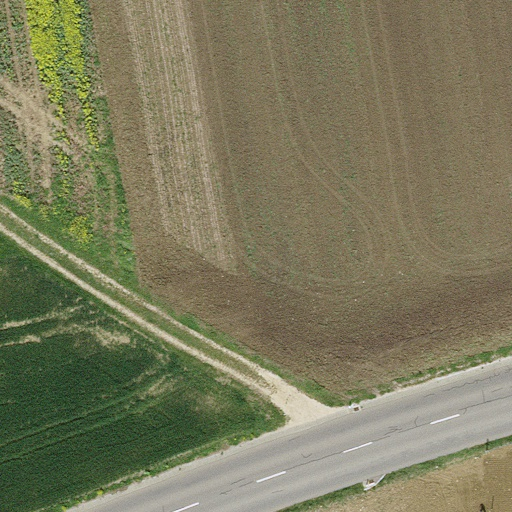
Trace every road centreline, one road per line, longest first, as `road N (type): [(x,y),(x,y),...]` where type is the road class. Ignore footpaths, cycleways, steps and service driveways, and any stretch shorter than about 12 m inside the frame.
road 1 (track): [(348,450),(305,409),(0,216)]
road 2 (tertiary): [(175,511),(511,397)]
